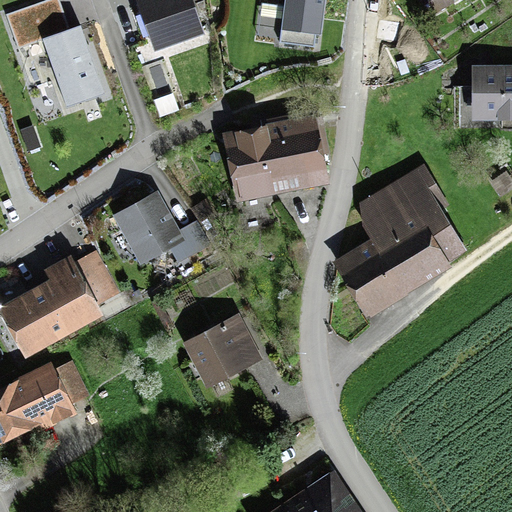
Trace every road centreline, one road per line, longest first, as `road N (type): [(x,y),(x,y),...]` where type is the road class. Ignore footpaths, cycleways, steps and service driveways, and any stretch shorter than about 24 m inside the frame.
road 1 (residential): [(379,511),(328,425),(309,335),(340,181),(362,0)]
road 2 (residential): [(0,253),(88,189),(224,113)]
